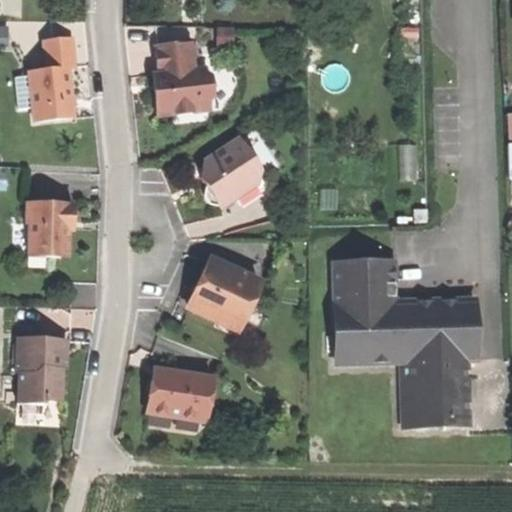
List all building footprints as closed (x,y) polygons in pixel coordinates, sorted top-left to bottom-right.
[(31,110),(33,124),(72,120),(69,92),(67,71),(74,70),(71,40),(42,43),(46,71),(27,73),(28,78),(13,80),(17,112),(31,110)] [(156,47),(159,77),(161,94),(155,98),(157,118),(176,116),(201,114),(200,108),(207,99),(214,89),(205,79),(205,71),(202,71),(194,72),(191,44),(156,47)] [(207,99),(208,113),(216,112),(237,85),(234,52),(200,56),(202,71),(205,71),(205,79),(214,89),(207,99)] [(161,94),(159,77),(152,77),(154,87),(155,98),(161,94)] [(208,113),(207,99),(200,108),(201,114),(208,113)] [(201,114),(176,116),(177,125),(209,122),(208,113),(201,114)] [(256,163),(241,140),(205,164),(202,181),(208,189),(207,199),(210,203),(212,206),(222,207),(223,209),(238,199),(259,185),(248,169),(256,163)] [(248,169),(259,185),(262,170),(257,163),(256,163),(248,169)] [(269,181),(262,170),(259,185),(238,199),(243,207),(267,191),(269,181)] [(45,250),(44,257),(62,258),(68,251),(68,232),(68,223),(73,223),(74,216),(74,205),(30,204),(27,209),(26,215),(27,220),(29,225),(28,250),(45,250)] [(415,214),(415,226),(427,226),(427,214),(415,214)] [(200,284),(189,309),(237,331),(260,283),(212,260),(200,284)] [(335,366),(400,364),(458,363),(466,362),(475,362),(473,301),(450,302),(394,304),(392,264),(332,266),(335,366)] [(17,374),(16,405),(43,406),(43,402),(62,402),(63,383),(63,370),(64,342),(18,340),(17,374)] [(78,342),(64,342),(63,370),(77,371),(78,342)] [(408,412),(409,430),(468,428),(466,373),(458,373),(458,363),(400,364),(401,405),(408,412)] [(201,424),(208,380),(154,371),(150,392),(147,416),(201,424)] [(213,380),(208,380),(201,424),(206,425),(213,380)] [(62,428),(62,402),(43,402),(43,406),(16,405),(16,426),(62,428)]
